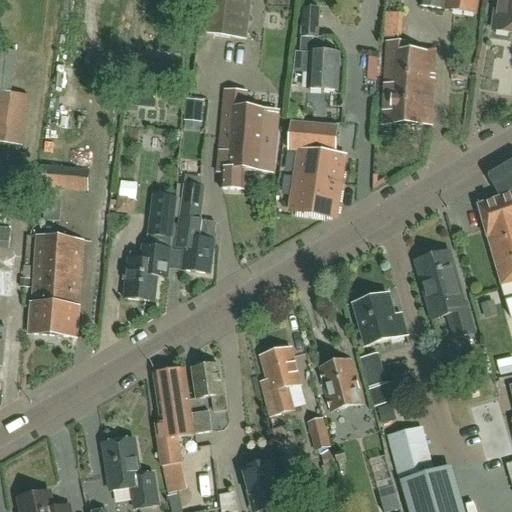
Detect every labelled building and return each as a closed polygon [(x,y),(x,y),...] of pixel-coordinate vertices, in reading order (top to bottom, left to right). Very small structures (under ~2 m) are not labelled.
[(252,0),(203,0),(200,35),(247,41),(252,0)] [(445,10),(446,0),(420,0),(420,6),(445,10)] [(446,0),(445,10),(476,15),(478,0),(446,0)] [(511,0),(497,0),(493,32),(511,34),(511,0)] [(324,38),(315,38),(316,29),(319,29),(320,9),(303,8),(300,53),(309,54),(307,90),(337,91),(338,70),(342,68),(342,62),(339,60),(339,54),(323,53),(324,38)] [(431,127),(435,52),(422,52),(422,53),(404,52),(405,42),(387,41),(383,125),(431,127)] [(0,144),(23,147),(29,97),(12,95),(17,53),(0,50),(0,144)] [(137,81),(180,87),(183,66),(140,61),(137,81)] [(274,173),(278,127),(279,114),(245,111),(246,92),(225,90),(217,173),(221,174),(220,189),(242,191),(244,171),(274,173)] [(201,123),(204,101),(187,99),(184,120),(201,123)] [(299,152),(290,212),(335,219),(344,157),(334,156),(338,129),(292,123),(288,150),(299,152)] [(511,162),(487,177),(499,198),(511,191),(511,162)] [(41,190),(45,190),(63,191),(88,193),(91,171),(43,166),(41,190)] [(0,172),(0,205),(15,207),(19,174),(0,172)] [(179,225),(175,225),(174,225),(171,250),(176,250),(185,251),(182,272),(210,275),(214,242),(197,240),(204,188),(200,188),(201,179),(185,177),(179,220),(180,220),(179,225)] [(174,225),(175,225),(178,199),(178,198),(171,197),(153,195),(148,237),(147,247),(171,250),(174,225)] [(511,195),(479,207),(488,238),(489,238),(502,285),(511,281),(511,297),(506,299),(511,316),(511,195)] [(62,207),(44,206),(43,222),(61,223),(62,207)] [(0,229),(0,249),(9,250),(11,231),(0,229)] [(348,238),(349,253),(368,251),(367,237),(348,238)] [(28,335),(52,337),(60,240),(37,238),(31,304),(28,335)] [(60,240),(52,337),(77,339),(79,307),(78,307),(83,242),(60,240)] [(168,270),(170,258),(145,255),(130,253),(129,260),(128,260),(123,299),(154,303),(157,277),(167,279),(168,270)] [(464,303),(449,253),(417,263),(433,320),(449,316),(455,339),(474,334),(466,303),(464,303)] [(383,294),(368,298),(369,302),(354,306),(366,349),(407,337),(402,321),(395,323),(388,296),(384,298),(383,294)] [(302,387),(292,350),(261,359),(270,395),(265,396),(271,419),(296,413),(289,390),(302,387)] [(368,360),(379,392),(398,385),(388,354),(368,360)] [(320,370),(331,412),(362,405),(351,362),(320,370)] [(221,382),(219,366),(206,368),(206,366),(196,367),(196,369),(193,370),(197,400),(212,398),(215,414),(227,412),(223,382),(221,382)] [(184,371),(153,376),(161,425),(155,426),(161,468),(163,468),(168,494),(178,493),(182,492),(178,465),(183,464),(179,439),(194,436),(190,415),(184,371)] [(190,415),(194,436),(212,433),(209,412),(190,415)] [(323,420),(307,424),(315,453),(331,449),(323,420)] [(288,445),(284,428),(272,431),(277,448),(288,445)] [(422,429),(388,438),(400,480),(434,471),(422,429)] [(379,461),(393,458),(387,433),(373,436),(379,461)] [(158,507),(153,475),(139,477),(133,442),(102,446),(110,494),(131,491),(134,511),(158,507)] [(215,462),(198,463),(201,511),(219,510),(215,462)] [(272,463),(243,470),(254,511),(258,511),(284,505),(272,463)] [(304,467),(284,473),(290,491),(310,485),(304,467)] [(511,474),(510,470),(497,474),(501,486),(511,482),(511,474)] [(442,471),(402,483),(410,511),(462,511),(462,508),(454,510),(442,471)] [(69,511),(68,508),(53,511),(49,494),(46,495),(44,493),(34,495),(33,498),(18,501),(20,511),(69,511)] [(181,511),(178,493),(168,494),(171,511),(181,511)] [(220,497),(221,511),(238,511),(234,493),(220,497)]
